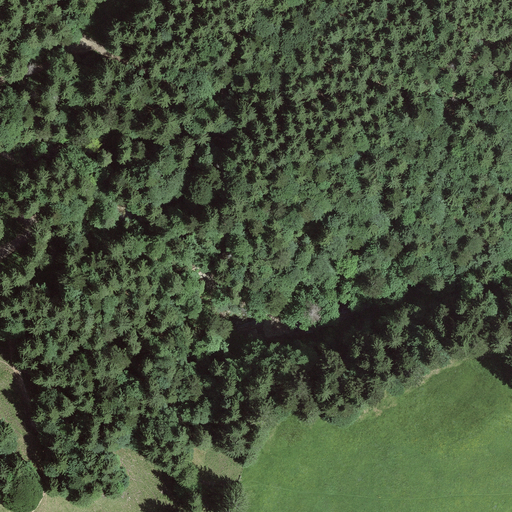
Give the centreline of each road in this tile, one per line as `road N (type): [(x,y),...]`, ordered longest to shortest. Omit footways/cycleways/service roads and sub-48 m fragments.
road 1 (track): [(511,59),(252,98),(93,44),(0,80)]
road 2 (track): [(29,511),(45,487),(14,372)]
